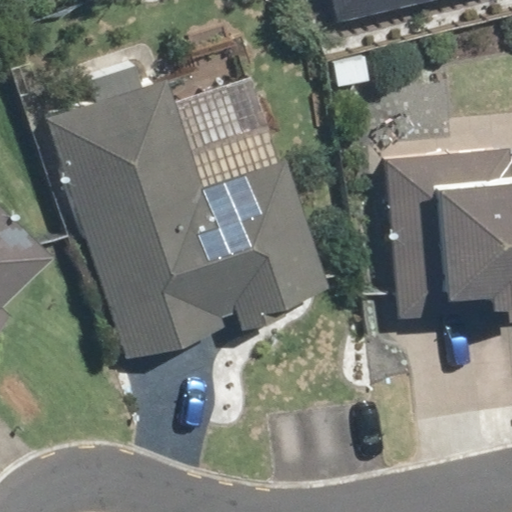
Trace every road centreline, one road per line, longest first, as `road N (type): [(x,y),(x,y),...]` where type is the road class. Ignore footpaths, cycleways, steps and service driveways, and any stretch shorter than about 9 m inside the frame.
road 1 (residential): [(4,511),(15,493),(57,476),(128,475)]
road 2 (residential): [(381,511),(511,480)]
